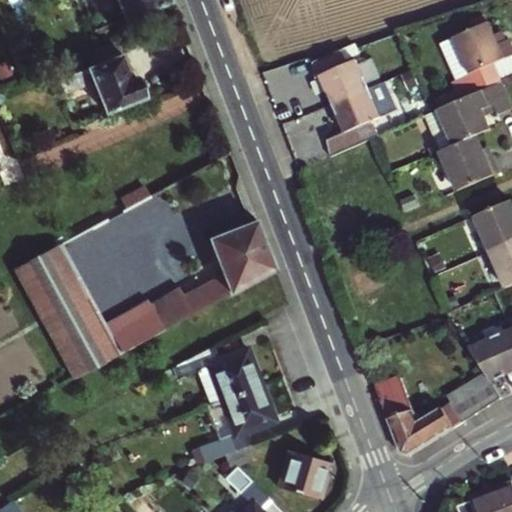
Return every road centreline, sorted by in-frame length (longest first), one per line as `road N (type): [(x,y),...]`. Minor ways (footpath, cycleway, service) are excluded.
road 1 (tertiary): [(201,0),(389,500)]
road 2 (residential): [(511,424),(389,500)]
